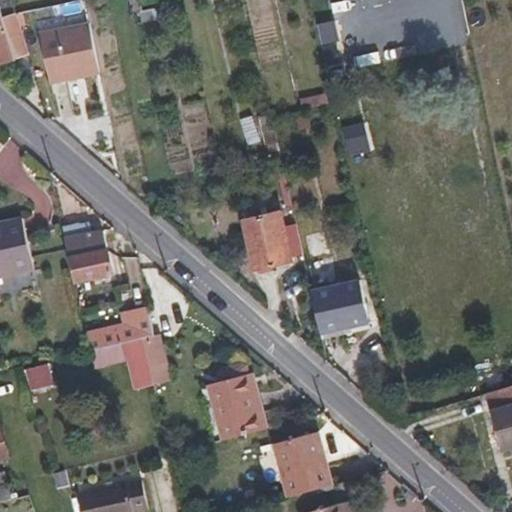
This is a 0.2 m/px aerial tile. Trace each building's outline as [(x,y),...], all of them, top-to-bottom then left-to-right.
[(35,58),(21,13),(6,19),(0,0),(0,60),(2,67),(35,58)] [(107,75),(96,25),(46,36),(58,87),(107,75)] [(281,145),(276,123),(263,126),(268,148),(281,145)] [(22,212),(0,217),(0,271),(34,264),(22,212)] [(295,265),(283,216),(246,224),(258,273),(295,265)] [(113,268),(104,228),(65,235),(74,275),(113,268)] [(372,333),(362,290),(315,300),(324,343),(372,333)] [(158,340),(151,311),(139,314),(146,343),(158,340)] [(140,345),(138,337),(133,339),(131,333),(90,342),(93,356),(140,345)] [(258,381),(225,389),(234,429),(268,421),(258,381)] [(511,444),(511,385),(493,392),(505,446),(511,444)] [(10,456),(2,428),(0,428),(0,446),(3,458),(10,456)] [(325,470),(316,436),(276,446),(289,500),(334,488),(329,468),(325,470)] [(148,481),(84,496),(87,511),(148,511),(154,511),(148,481)]
